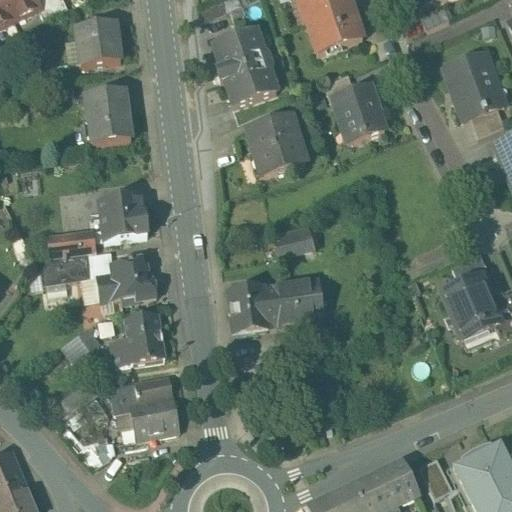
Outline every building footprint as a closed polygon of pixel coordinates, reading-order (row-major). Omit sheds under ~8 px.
[(0,0),(0,31),(13,25),(0,0)] [(32,1),(32,0),(0,0),(13,25),(37,14),(38,14),(32,1)] [(54,20),(45,0),(34,0),(32,1),(38,14),(37,14),(42,25),(54,20)] [(60,2),(58,0),(45,0),(54,20),(66,14),(61,2),(60,2)] [(320,0),(287,0),(292,12),(295,11),(294,9),(320,1),(320,3),(321,3),(320,0)] [(413,0),(416,9),(419,10),(450,0),(413,0)] [(347,1),(322,9),(320,3),(320,1),(294,9),(295,11),(303,8),(320,58),(361,44),(347,1)] [(442,14),(420,23),(425,34),(447,24),(442,14)] [(114,29),(75,34),(76,46),(65,47),(67,63),(78,62),(79,72),(119,67),(114,29)] [(255,37),(211,51),(219,76),(215,78),(219,89),(223,87),(231,112),(275,98),(268,77),(270,73),(265,60),(262,58),(255,37)] [(484,58),(442,73),(462,126),(469,123),(477,143),(502,133),(496,113),(503,111),(502,109),(499,110),(487,78),(491,77),(484,58)] [(67,70),(13,81),(16,98),(47,92),(70,87),(67,70)] [(346,79),(323,90),(329,108),(331,107),(331,105),(353,98),(346,79)] [(100,96),(98,82),(73,84),(74,98),(100,96)] [(70,87),(47,92),(50,104),(72,99),(70,87)] [(353,98),(331,105),(331,107),(340,133),(346,131),(351,145),(345,147),(346,149),(383,137),(368,93),(353,98)] [(123,97),(84,102),(90,150),(129,145),(123,97)] [(11,102),(0,104),(0,121),(14,118),(11,102)] [(292,103),(268,114),(272,128),(290,123),(291,129),(304,125),(292,103)] [(272,128),(247,136),(254,158),(252,159),(259,182),(304,169),(291,129),(290,123),(272,128)] [(511,141),(493,150),(501,168),(502,167),(511,191),(511,141)] [(139,201),(97,207),(103,247),(146,241),(143,220),(141,220),(139,201)] [(307,232),(271,241),(273,250),(297,244),(300,256),(312,253),(307,232)] [(91,236),(45,242),(48,264),(85,259),(94,258),(91,236)] [(85,259),(48,264),(49,276),(87,272),(85,259)] [(87,272),(49,276),(48,264),(39,275),(41,291),(88,283),(87,272)] [(146,264),(110,270),(111,280),(96,282),(100,307),(120,303),(121,309),(136,307),(136,305),(154,302),(151,284),(150,285),(146,264)] [(461,270),(451,274),(456,285),(466,281),(461,270)] [(480,283),(439,300),(459,346),(461,345),(459,340),(485,329),(494,325),(497,330),(499,329),(490,308),(480,283)] [(315,286),(261,293),(228,297),(229,312),(230,322),(231,322),(233,336),(320,324),(315,286)] [(511,299),(490,308),(499,329),(497,330),(501,340),(511,335),(511,299)] [(156,320),(123,326),(125,344),(109,346),(113,371),(130,368),(130,369),(163,364),(156,320)] [(485,329),(459,340),(461,345),(465,355),(491,344),(485,329)] [(98,348),(86,332),(77,339),(88,355),(98,348)] [(167,383),(108,395),(113,419),(130,416),(134,446),(177,437),(171,403),(170,403),(167,383)] [(90,473),(116,456),(102,435),(77,452),(90,473)] [(489,451),(473,457),(459,467),(460,469),(451,473),(470,511),(511,511),(511,463),(508,466),(499,449),(490,453),(489,451)] [(9,460),(0,463),(0,511),(29,511),(9,461),(9,460)] [(416,470),(431,502),(449,494),(434,462),(416,470)] [(401,468),(335,499),(335,500),(309,511),(395,511),(417,502),(401,468)]
